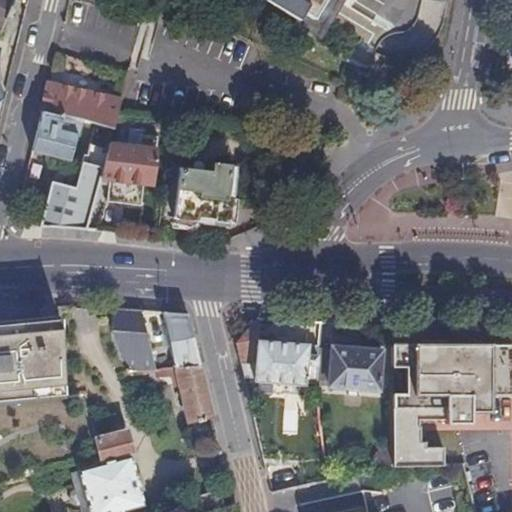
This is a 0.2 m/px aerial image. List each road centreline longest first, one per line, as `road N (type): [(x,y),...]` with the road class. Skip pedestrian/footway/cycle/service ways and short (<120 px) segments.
road 1 (residential): [(258,511),(199,271)]
road 2 (residential): [(0,211),(50,0)]
road 3 (secondary): [(199,271),(0,267)]
road 4 (secondary): [(326,283),(387,297),(511,305)]
road 5 (secondary): [(511,260),(385,252),(328,260)]
road 6 (residential): [(475,0),(456,144)]
